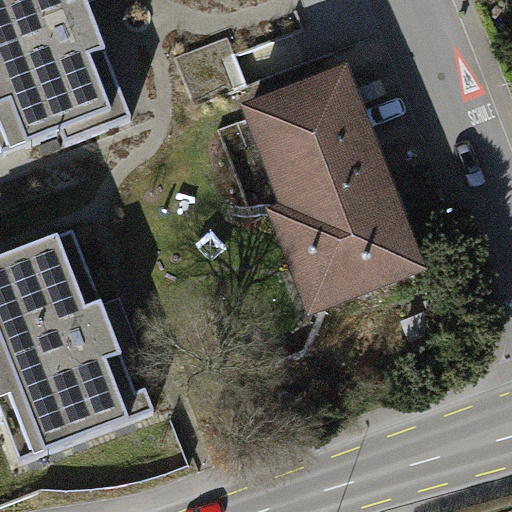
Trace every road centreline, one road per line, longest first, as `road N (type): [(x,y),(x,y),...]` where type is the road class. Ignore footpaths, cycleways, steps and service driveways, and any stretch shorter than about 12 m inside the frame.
road 1 (residential): [(424,0),(511,240)]
road 2 (secondary): [(275,511),(511,434)]
